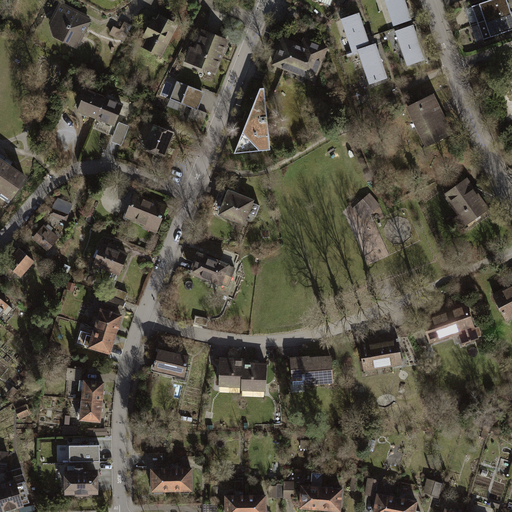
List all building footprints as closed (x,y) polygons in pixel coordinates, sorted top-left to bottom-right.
[(381,0),(393,31),(412,25),(403,0),(381,0)] [(493,0),(465,10),(471,27),(510,13),(505,0),(493,0)] [(94,22),(59,3),(47,23),(51,36),(78,51),(94,22)] [(303,12),(290,7),(286,17),(299,23),(303,12)] [(471,27),(477,43),(511,31),(511,18),(510,13),(471,27)] [(339,20),(352,57),(357,55),(355,50),(369,45),(358,14),(339,20)] [(181,27),(158,16),(156,20),(153,18),(143,38),(146,40),(142,49),(164,60),(181,27)] [(113,29),(110,37),(126,44),(133,29),(124,25),(121,32),(113,29)] [(393,31),(406,68),(425,61),(412,25),(393,31)] [(184,62),(218,76),(231,42),(202,31),(195,49),(189,47),(184,62)] [(282,38),(270,66),(284,72),(282,77),(305,86),(307,81),(315,84),(330,48),(304,37),(300,45),(282,38)] [(357,55),(368,87),(387,80),(374,43),(369,45),(355,50),(357,55)] [(202,93),(174,81),(167,100),(189,109),(183,123),(200,129),(206,114),(195,109),(202,93)] [(85,116),(96,120),(105,95),(100,93),(98,96),(85,90),(75,115),(84,118),(85,116)] [(243,133),(236,156),(271,153),(265,90),(260,90),(243,133)] [(105,127),(114,130),(123,105),(111,101),(112,98),(105,95),(96,120),(106,124),(105,127)] [(434,96),(405,110),(425,149),(453,135),(434,96)] [(125,113),(133,115),(136,108),(128,105),(125,113)] [(123,145),(130,126),(120,122),(113,142),(123,145)] [(175,133),(154,125),(144,149),(165,158),(175,133)] [(29,179),(0,159),(0,194),(12,203),(29,179)] [(469,181),(445,197),(459,218),(453,222),(463,236),(493,215),(469,181)] [(254,202),(226,191),(217,215),(244,226),(248,216),(255,219),(259,208),(253,205),(254,202)] [(135,194),(124,220),(145,228),(144,230),(156,235),(168,207),(135,194)] [(369,196),(352,211),(359,219),(376,204),(369,196)] [(57,200),(50,216),(68,223),(74,207),(57,200)] [(48,253),(59,240),(44,227),(33,240),(48,253)] [(101,244),(92,267),(119,278),(128,255),(117,251),(118,249),(108,245),(107,247),(101,244)] [(18,250),(0,272),(0,293),(2,296),(18,276),(22,279),(35,263),(18,250)] [(229,266),(195,253),(187,275),(220,287),(221,285),(229,288),(236,271),(228,267),(229,266)] [(511,279),(511,286),(493,297),(507,323),(511,320),(511,276),(511,277),(511,279)] [(76,286),(70,284),(68,290),(74,293),(76,286)] [(125,303),(129,295),(107,286),(103,294),(106,296),(125,303)] [(125,303),(106,296),(102,306),(121,313),(125,303)] [(0,318),(10,308),(0,299),(0,318)] [(442,314),(420,321),(429,346),(458,336),(462,347),(479,342),(466,303),(441,312),(442,314)] [(98,309),(92,329),(117,336),(123,316),(98,309)] [(92,329),(86,349),(111,356),(117,336),(92,329)] [(400,341),(360,346),(363,374),(404,368),(400,341)] [(157,351),(152,372),(176,377),(176,380),(185,382),(190,358),(157,351)] [(309,358),(289,359),(291,389),(334,386),(332,358),(309,360),(309,358)] [(228,389),(242,390),(244,363),(244,362),(219,360),(217,387),(215,387),(215,397),(227,398),(228,389)] [(269,365),(244,363),(242,390),(242,392),(267,394),(269,365)] [(105,384),(81,382),(82,371),(68,370),(67,383),(78,384),(77,393),(80,393),(79,403),(103,404),(105,384)] [(78,423),(102,425),(103,404),(79,403),(78,423)] [(28,407),(16,412),(20,422),(32,416),(28,407)] [(482,437),(488,439),(491,429),(486,427),(482,437)] [(65,428),(64,436),(80,438),(81,430),(65,428)] [(89,431),(90,438),(108,437),(107,430),(89,431)] [(311,442),(301,442),(301,454),(311,454),(311,442)] [(377,443),(370,442),(368,451),(376,453),(377,443)] [(100,445),(70,445),(70,462),(100,461),(100,445)] [(0,469),(6,470),(8,455),(0,453),(0,469)] [(150,497),(172,497),(171,469),(163,470),(163,456),(147,456),(147,470),(149,470),(150,497)] [(510,463),(503,461),(501,467),(507,470),(510,463)] [(62,472),(62,495),(71,495),(71,497),(88,497),(88,495),(98,495),(98,472),(83,472),(83,468),(72,468),(72,472),(62,472)] [(172,497),(194,496),(193,469),(171,469),(172,497)] [(0,484),(0,511),(3,511),(28,505),(26,496),(30,495),(23,470),(9,474),(11,481),(0,484)] [(311,487),(302,486),(299,511),(311,511),(320,511),(322,488),(324,474),(313,473),(311,487)] [(378,482),(368,480),(365,497),(375,498),(372,511),(394,511),(396,498),(376,494),(378,482)] [(442,485),(428,480),(423,494),(438,499),(442,485)] [(235,496),(223,496),(222,511),(244,511),(244,496),(244,483),(235,483),(235,496)] [(283,485),(283,502),(295,502),(295,484),(283,484),(283,485)] [(277,488),(270,488),(270,502),(283,502),(283,485),(277,485),(277,488)] [(341,511),(343,490),(322,488),(320,511),(341,511)] [(266,511),(266,495),(244,496),(244,511),(266,511)] [(417,501),(396,498),(394,511),(415,511),(417,501)]
